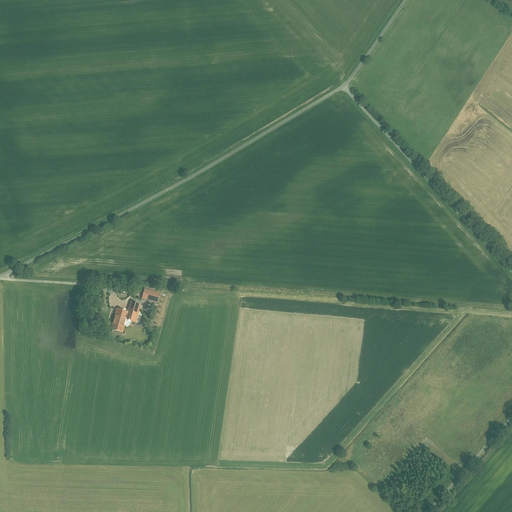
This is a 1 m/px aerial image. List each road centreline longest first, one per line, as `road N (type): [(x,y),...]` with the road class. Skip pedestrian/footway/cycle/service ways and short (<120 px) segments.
road 1 (unclassified): [(0,277),(344,87)]
road 2 (unclassified): [(511,272),(344,87)]
road 3 (unclassified): [(511,416),(428,511)]
